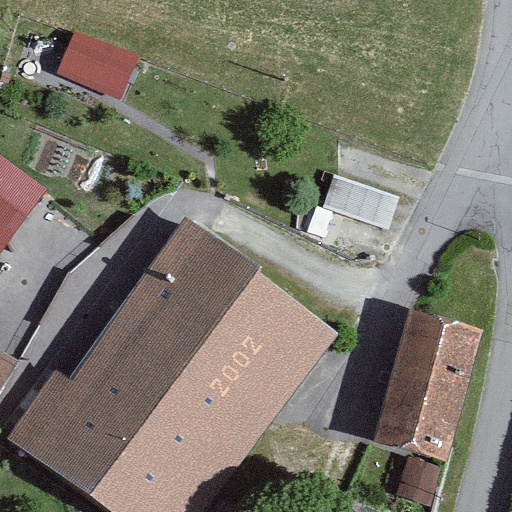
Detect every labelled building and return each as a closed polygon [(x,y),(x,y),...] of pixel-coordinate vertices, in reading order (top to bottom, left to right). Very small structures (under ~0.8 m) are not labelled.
[(78,25),(59,71),(125,99),(145,53),(78,25)] [(0,145),(0,255),(53,188),(0,145)] [(70,373),(54,362),(2,438),(111,511),(220,511),(348,324),(179,211),(70,373)] [(479,328),(410,309),(374,442),(443,461),(479,328)] [(0,398),(20,365),(0,353),(0,398)]
